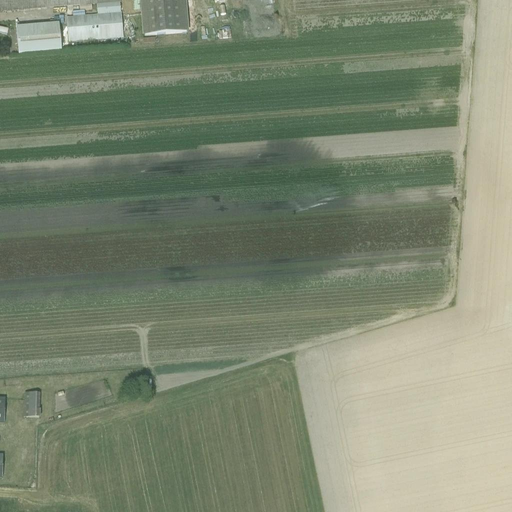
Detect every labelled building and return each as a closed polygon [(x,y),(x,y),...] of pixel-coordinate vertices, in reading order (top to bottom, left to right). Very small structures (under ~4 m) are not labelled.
[(0,0),(0,12),(5,12),(95,4),(96,16),(65,18),(68,44),(123,39),(118,0),(0,0)] [(184,0),(138,0),(142,37),(187,33),(184,0)] [(223,0),(212,1),(213,10),(229,8),(227,0),(223,0)] [(15,28),(17,56),(60,52),(58,24),(15,28)] [(23,394),(22,419),(36,419),(39,420),(39,410),(38,410),(39,394),(36,394),(23,394)]
